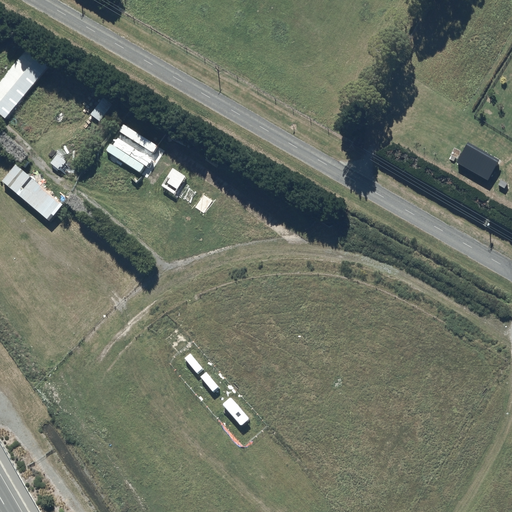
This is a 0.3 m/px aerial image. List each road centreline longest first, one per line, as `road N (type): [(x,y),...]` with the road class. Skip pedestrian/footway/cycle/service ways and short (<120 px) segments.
road 1 (unclassified): [(37,0),(511,271)]
road 2 (track): [(0,408),(78,511)]
